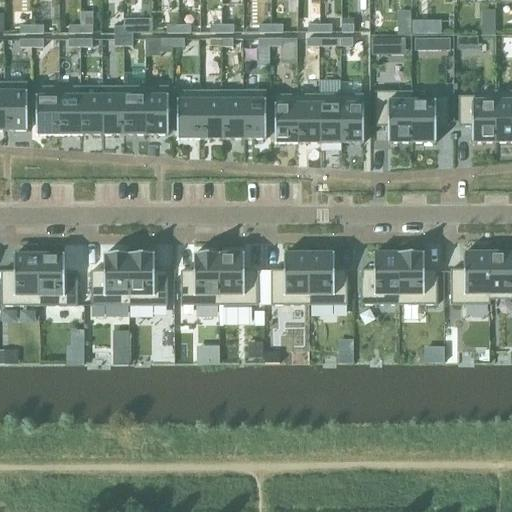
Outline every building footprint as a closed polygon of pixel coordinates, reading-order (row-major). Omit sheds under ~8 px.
[(233,26),(221,27),(221,35),(233,35),(233,26)] [(270,26),(259,26),(259,35),(270,35),(270,26)] [(282,26),(270,26),(270,35),(282,35),(282,26)] [(319,26),(307,26),(308,34),(319,34),(319,26)] [(331,26),(319,26),(319,34),(331,34),(331,26)] [(353,26),(341,26),(341,34),(353,34),(353,26)] [(31,27),(19,27),(19,36),(31,35),(31,27)] [(43,27),(31,27),(31,35),(43,35),(43,27)] [(80,27),(68,27),(68,35),(80,35),(80,27)] [(92,27),(80,27),(80,35),(92,35),(92,27)] [(178,27),(166,27),(166,35),(178,35),(178,27)] [(190,27),(178,27),(178,35),(190,35),(190,27)] [(221,27),(210,27),(210,35),(221,35),(221,27)] [(410,27),(398,28),(398,35),(410,35),(410,27)] [(123,28),(114,28),(114,38),(123,38),(123,28)] [(132,28),(123,28),(123,38),(132,38),(132,28)] [(123,38),(114,38),(114,48),(123,48),(123,38)] [(132,38),(123,38),(123,48),(132,48),(132,38)] [(221,40),(209,40),(209,49),(221,49),(221,40)] [(232,40),(221,40),(221,49),(232,49),(232,40)] [(269,40),(258,40),(258,48),(269,48),(269,40)] [(281,40),(269,40),(269,48),(281,48),(281,40)] [(318,40),(306,40),(306,48),(318,48),(318,40)] [(330,40),(318,40),(318,48),(330,48),(330,40)] [(352,40),(340,40),(340,48),(352,48),(352,40)] [(388,40),(372,40),(372,57),(388,57),(388,40)] [(31,41),(19,41),(19,49),(31,49),(31,41)] [(43,41),(31,41),(31,49),(43,49),(43,41)] [(80,41),(68,41),(68,49),(80,49),(80,41)] [(92,41),(80,41),(80,49),(92,49),(92,41)] [(172,41),(160,41),(160,49),(172,49),(172,41)] [(184,41),(172,41),(172,49),(184,49),(184,41)] [(27,84),(4,84),(4,133),(27,133),(27,84)] [(58,88),(36,88),(36,137),(59,137),(58,88)] [(80,88),(58,88),(59,137),(80,137),(80,88)] [(81,88),(80,88),(80,137),(102,137),(102,88),(100,88),(81,88)] [(123,88),(102,88),(102,137),(123,137),(123,88)] [(145,88),(123,88),(123,137),(145,137),(145,88)] [(168,88),(145,88),(145,137),(168,137),(168,88)] [(199,92),(176,92),(177,141),(199,141),(199,92)] [(221,92),(199,92),(199,141),(221,141),(221,92)] [(242,92),(221,92),(221,141),(243,141),(242,92)] [(265,92),(242,92),(243,141),(265,141),(265,92)] [(511,92),(494,93),(494,102),(495,102),(495,144),(511,144),(511,92)] [(412,93),(374,93),(374,129),(387,128),(387,145),(411,145),(411,103),(412,103),(412,93)] [(297,96),(274,96),(274,145),(297,145),(297,96)] [(318,96),(297,96),(297,145),(319,145),(318,96)] [(340,96),(318,96),(319,145),(340,145),(340,96)] [(363,96),(340,96),(340,145),(363,145),(363,96)] [(412,103),(411,103),(411,145),(435,145),(435,128),(448,128),(448,98),(432,98),(432,103),(412,103)] [(474,98),(458,98),(458,128),(471,128),(471,145),(495,144),(495,102),(494,102),(474,102),(474,98)] [(511,254),(488,255),(488,302),(490,302),(511,301),(511,254)] [(283,272),(270,272),(270,307),(308,307),(308,255),(283,255),(283,272)] [(333,255),(308,255),(308,307),(347,307),(347,272),(334,272),(333,255)] [(373,271),(360,272),(360,307),(398,307),(398,255),(373,255),(373,271)] [(423,255),(398,255),(398,307),(437,307),(437,271),(423,271),(423,255)] [(463,271),(450,271),(450,306),(489,306),(490,302),(488,302),(488,255),(463,255),(463,271)] [(13,273),(0,273),(0,308),(39,308),(38,256),(13,256),(13,273)] [(64,256),(38,256),(39,308),(77,308),(77,273),(64,273),(64,256)] [(103,272),(90,272),(90,308),(129,308),(128,256),(103,256),(103,272)] [(154,256),(128,256),(129,308),(167,307),(167,272),(154,272),(154,256)] [(193,272),(180,272),(180,307),(219,307),(218,256),(193,256),(193,272)] [(244,256),(218,256),(219,307),(257,307),(257,272),(244,272),(244,256)] [(264,313),(254,313),(254,328),(264,328),(264,313)] [(444,349),(435,349),(435,365),(444,365),(444,349)]
